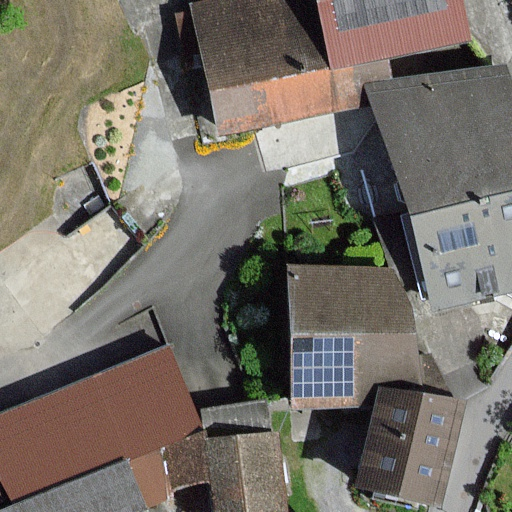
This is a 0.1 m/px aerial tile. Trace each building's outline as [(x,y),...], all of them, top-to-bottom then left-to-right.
[(310,0),(195,0),(193,1),(219,119),(332,95),(310,0)] [(480,49),(467,0),(325,0),(340,72),(480,49)] [(511,294),(511,87),(508,71),(379,102),(432,314),(511,294)] [(424,402),(409,273),(291,274),(292,415),(378,415),(365,490),(444,509),(467,410),(424,402)] [(160,352),(0,418),(0,508),(1,510),(118,462),(163,443),(193,431),(160,352)] [(199,432),(193,431),(163,443),(168,490),(204,488),(199,443),(199,432)] [(282,511),(275,436),(199,443),(204,488),(206,511),(282,511)] [(138,511),(118,462),(1,510),(0,510),(0,511),(138,511)]
